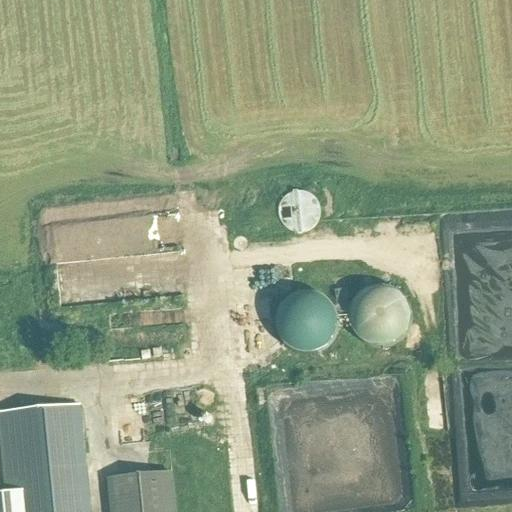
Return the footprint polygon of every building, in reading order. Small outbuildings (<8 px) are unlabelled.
[(293,193),(289,195),(285,198),(282,201),(280,205),(279,209),(278,214),(279,218),(280,222),(282,226),(285,229),(289,232),(293,234),(297,235),(302,235),(306,234),(310,232),(314,230),(317,226),(319,222),(320,218),(321,214),(320,209),(319,205),(317,201),(314,198),(310,195),(306,193),(302,192),(297,192),(293,193)] [(403,341),(406,337),(409,333),(411,328),(412,324),(413,319),(412,314),(411,309),(410,304),(407,300),(404,296),(400,293),(396,290),(391,288),(387,287),(382,286),(377,287),(372,288),(367,290),(363,292),(359,295),(356,299),(353,303),(351,308),(350,313),(349,317),(350,322),(351,327),(353,332),(355,336),(358,340),(362,343),(366,346),(371,348),(375,349),(380,350),(385,349),(390,348),(395,347),(399,344),(403,341)] [(335,340),(337,335),(338,331),(339,326),(339,321),(338,316),(336,311),(333,307),(330,303),(327,300),(323,297),(318,295),(313,294),(309,294),(304,294),(299,295),(294,296),(290,299),(286,302),(283,305),(280,310),(278,314),(277,319),(276,324),(276,329),(277,334),(279,338),(281,343),(284,346),(288,350),(292,353),(297,355),(302,356),(307,356),(311,356),(316,355),(321,353),(325,351),(329,348),(332,344),(335,340)] [(275,298),(255,297),(254,317),(274,317),(275,298)] [(441,359),(420,361),(428,434),(449,433),(441,359)] [(0,511),(88,511),(78,407),(0,414),(0,431),(6,492),(0,492),(0,511)] [(173,511),(170,474),(108,480),(111,511),(173,511)]
